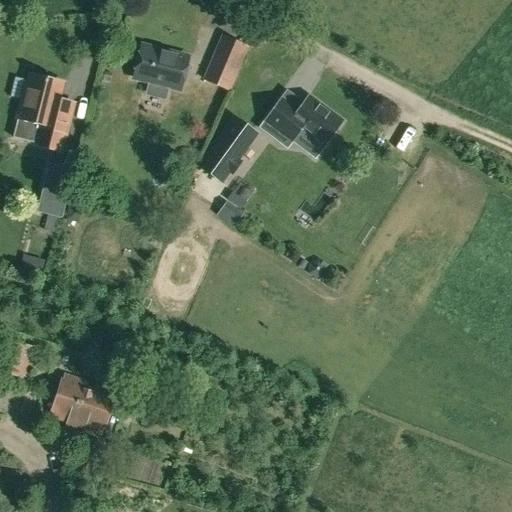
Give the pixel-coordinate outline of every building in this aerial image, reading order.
[(228,89),(247,47),(222,37),(204,79),(228,89)] [(181,89),(189,57),(143,46),(135,77),(181,89)] [(108,83),(111,74),(104,72),(101,81),(108,83)] [(53,119),(62,82),(30,74),(24,99),(21,99),(17,116),(41,123),(36,144),(61,150),(67,123),(53,119)] [(290,145),(306,158),(319,137),(338,150),(356,127),(340,116),(347,108),(319,90),(293,121),(304,130),(290,145)] [(245,144),(225,131),(204,171),(218,184),(245,144)] [(72,171),(49,165),(37,211),(61,217),(72,171)] [(217,215),(234,228),(244,214),(228,202),(217,215)] [(35,261),(24,258),(22,265),(37,269),(38,263),(34,262),(35,261)] [(296,265),(303,269),(307,262),(300,259),(296,265)] [(0,368),(27,376),(35,348),(3,339),(0,349),(0,368)] [(100,433),(114,392),(66,375),(51,415),(100,433)] [(96,475),(106,447),(88,441),(82,457),(77,455),(72,467),(96,475)]
